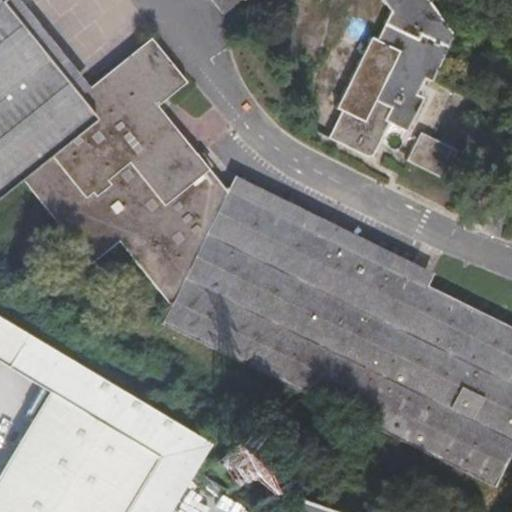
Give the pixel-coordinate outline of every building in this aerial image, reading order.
[(0,0),(0,195),(23,178),(92,266),(120,243),(171,310),(164,327),(484,481),(505,438),(511,441),(511,328),(425,288),(259,209),(225,192),(221,190),(156,108),(186,85),(151,39),(91,87),(78,97),(5,2),(8,0),(0,0)] [(91,87),(23,0),(8,0),(5,2),(78,97),(91,87)] [(211,0),(225,18),(245,2),(243,0),(211,0)] [(333,145),(376,165),(393,129),(412,138),(428,104),(422,100),(429,85),(436,89),(459,43),(428,0),(381,0),(395,19),(382,47),(375,43),(341,114),(347,117),(333,145)] [(424,139),(411,167),(449,186),(463,157),(424,139)] [(232,179),(225,192),(259,209),(425,288),(431,274),(232,179)] [(69,361),(0,319),(0,364),(49,394),(69,361)] [(170,511),(210,446),(69,361),(49,394),(0,474),(0,511),(170,511)] [(300,470),(284,511),(395,511),(398,507),(300,470)]
